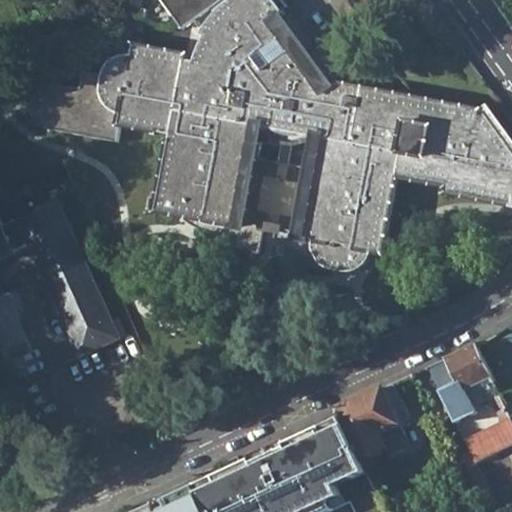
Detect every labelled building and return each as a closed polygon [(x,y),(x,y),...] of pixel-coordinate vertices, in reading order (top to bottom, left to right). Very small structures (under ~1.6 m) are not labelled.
[(318,77),(275,20),(285,13),(275,0),(160,0),(181,28),(220,0),(229,0),(220,7),(213,15),(206,23),(200,31),(200,32),(206,36),(203,41),(201,45),(200,47),(195,60),(186,59),(188,53),(161,48),(158,58),(134,53),(128,53),(122,54),(120,56),(116,58),(113,61),(109,65),(105,72),(105,73),(85,69),(82,87),(55,82),(49,82),(44,84),(38,88),(35,91),(33,94),(32,97),(31,103),(31,107),(32,111),(32,112),(34,116),(34,117),(37,120),(41,124),(44,126),(48,127),(117,141),(120,124),(171,132),(156,209),(179,213),(196,223),(205,227),(215,232),(215,236),(233,240),(232,246),(258,251),(264,224),(237,219),(255,124),(262,125),(267,130),(272,135),(277,138),(286,140),(293,141),(301,140),(306,139),(313,135),(322,136),(304,231),(275,226),(270,253),(298,259),(296,262),(343,270),(348,271),(353,270),(357,268),(361,266),(365,264),(368,260),(370,256),(373,250),(382,252),(397,176),(447,186),(444,193),(511,205),(511,146),(511,145),(508,137),(500,127),(496,122),(490,118),(487,115),(479,111),(480,107),(318,77)] [(327,0),(304,20),(326,47),(382,0),(327,0)] [(109,318),(60,203),(4,227),(1,220),(0,221),(0,261),(14,255),(14,253),(29,247),(68,335),(78,358),(117,340),(109,318)] [(430,367),(458,424),(479,413),(476,407),(493,398),(505,422),(467,440),(472,451),(478,463),(511,445),(511,414),(510,411),(502,395),(494,377),(478,345),(451,358),(430,367)] [(385,387),(401,423),(412,419),(396,383),(385,387)] [(360,450),(364,458),(388,447),(391,456),(412,447),(401,423),(385,387),(341,408),(345,416),(360,450)] [(288,443),(289,446),(297,443),(329,511),(353,501),(335,463),(360,450),(345,416),(288,443)] [(242,464),(198,485),(211,511),(329,511),(297,443),(289,446),(256,462),(253,464),(257,472),(248,476),(242,464)] [(335,463),(353,501),(357,511),(390,511),(377,483),(364,458),(360,450),(335,463)] [(451,495),(459,509),(493,493),(478,463),(472,451),(452,461),(465,488),(451,495)] [(255,459),(242,464),(248,476),(257,472),(253,464),(256,462),(255,459)] [(498,486),(511,482),(511,468),(495,473),(498,486)] [(144,499),(151,511),(183,511),(192,508),(181,482),(144,499)] [(445,498),(452,511),(453,511),(459,509),(451,495),(445,498)] [(151,511),(144,499),(117,511),(151,511)]
